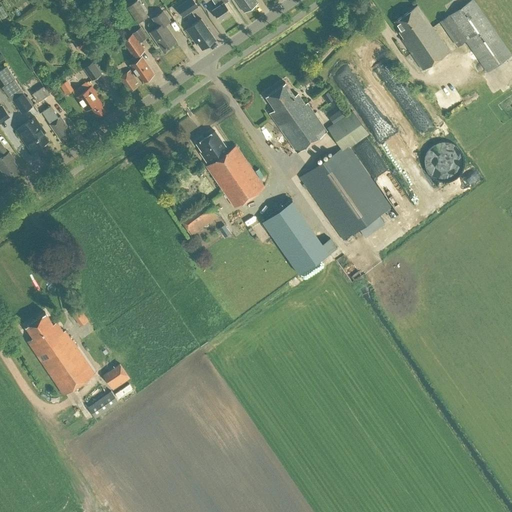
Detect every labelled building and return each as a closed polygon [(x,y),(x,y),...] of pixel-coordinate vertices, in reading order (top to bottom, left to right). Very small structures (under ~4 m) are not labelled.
[(132,0),(126,4),(137,21),(148,14),(138,0),(132,0)] [(196,5),(192,0),(183,0),(175,6),(181,15),(196,5)] [(213,10),(220,21),(231,14),(225,3),(228,1),(227,0),(212,0),(217,7),(213,10)] [(235,0),(244,12),(257,3),(255,0),(235,0)] [(511,54),(473,0),(470,0),(448,15),(440,21),(457,45),(466,40),(487,71),(511,54)] [(401,30),(399,31),(403,38),(402,39),(417,61),(416,62),(417,63),(418,63),(423,70),(449,52),(432,27),(417,5),(394,21),(401,30)] [(150,32),(162,50),(176,41),(165,25),(170,21),(163,10),(151,18),(157,27),(150,32)] [(197,42),(202,49),(215,39),(201,18),(186,29),(195,43),(197,42)] [(130,64),(142,81),(153,73),(142,57),(141,57),(138,54),(144,50),(139,43),(146,37),(140,29),(133,34),(132,33),(122,40),(135,58),(131,61),(132,63),(130,64)] [(73,41),(76,50),(86,46),(83,38),(73,41)] [(81,67),(91,81),(106,71),(96,57),(81,67)] [(0,78),(4,85),(15,78),(7,65),(0,69),(0,78)] [(119,77),(129,91),(136,86),(135,84),(137,82),(129,70),(119,77)] [(62,82),(65,92),(73,90),(70,80),(62,82)] [(269,112),(296,151),(324,132),(319,123),(307,102),(305,104),(297,93),(294,95),(285,81),(265,95),(274,109),(269,112)] [(37,102),(49,94),(43,86),(32,94),(37,102)] [(75,97),(84,109),(86,109),(91,106),(97,116),(105,111),(101,104),(102,103),(96,95),(97,94),(91,86),(75,97)] [(333,99),(328,91),(322,95),(328,103),(333,99)] [(12,100),(21,113),(32,106),(23,92),(12,100)] [(70,131),(60,116),(58,117),(50,106),(42,112),(50,123),(49,124),(61,141),(69,135),(68,133),(70,131)] [(352,110),(345,115),(340,108),(328,116),(333,123),(326,127),(341,148),(300,177),(343,239),(359,228),(364,236),(384,222),(378,215),(390,207),(348,147),(368,133),(352,110)] [(34,117),(16,130),(31,152),(47,140),(43,133),(45,132),(34,117)] [(208,163),(206,165),(234,206),(264,186),(235,145),(228,150),(215,130),(196,143),(201,151),(200,152),(208,163)] [(455,178),(459,175),(461,172),(463,169),(463,167),(464,162),(464,159),(464,156),(462,152),(459,147),(456,144),(451,142),(447,141),(442,141),(438,141),(436,142),(431,145),(428,148),(425,152),(424,156),(424,159),(424,163),(425,168),(426,170),(428,174),(431,177),(434,179),(436,180),(440,181),(442,181),(446,181),(448,181),(450,180),(455,178)] [(8,153),(0,142),(0,154),(2,157),(0,158),(0,168),(2,171),(3,171),(8,177),(19,169),(13,161),(15,160),(9,152),(8,153)] [(181,219),(192,235),(221,215),(210,199),(181,219)] [(333,237),(326,241),(297,199),(267,219),(302,273),(340,248),(333,237)] [(231,233),(225,225),(218,229),(224,238),(231,233)] [(75,312),(82,325),(90,320),(84,308),(75,312)] [(53,323),(45,311),(25,325),(33,337),(27,341),(64,393),(94,372),(65,330),(63,331),(56,321),(53,323)] [(103,375),(113,389),(130,378),(120,363),(103,375)] [(132,383),(117,390),(120,396),(135,389),(132,383)] [(118,401),(111,390),(88,406),(95,417),(118,401)]
